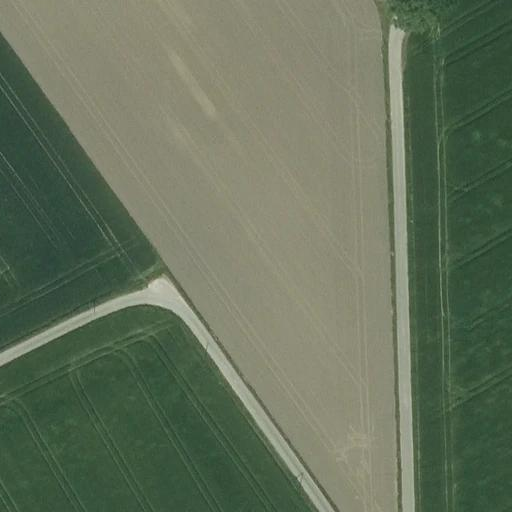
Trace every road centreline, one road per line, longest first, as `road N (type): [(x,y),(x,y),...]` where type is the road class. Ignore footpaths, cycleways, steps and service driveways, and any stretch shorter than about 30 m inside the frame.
road 1 (unclassified): [(411,511),(390,22),(409,0)]
road 2 (unclassified): [(0,358),(131,293),(167,296),(201,327),(333,511)]
